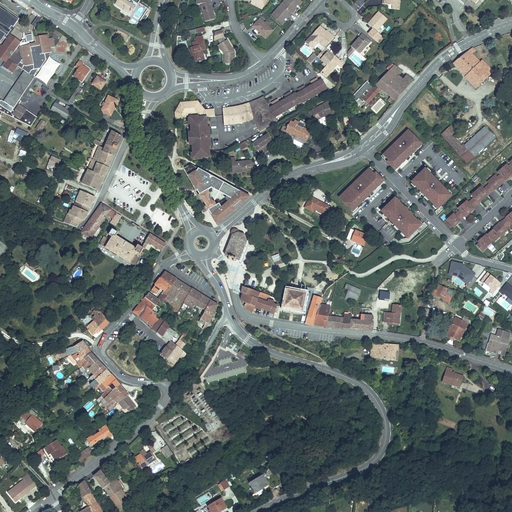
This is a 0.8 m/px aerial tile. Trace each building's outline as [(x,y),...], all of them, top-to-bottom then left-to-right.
[(131,14),(136,7),(125,0),(117,0),(115,4),(131,14)] [(215,19),(210,1),(211,1),(211,0),(196,0),(196,3),(197,5),(200,4),(205,21),(215,19)] [(284,0),(281,4),(292,13),(297,8),(296,6),(297,5),(299,6),(302,2),(299,0),(284,0)] [(399,10),(400,1),(397,0),(396,5),(393,5),(392,9),(399,10)] [(148,9),(149,7),(140,1),(138,3),(148,9)] [(262,9),(263,7),(252,1),(251,3),(262,9)] [(19,19),(0,4),(0,42),(6,34),(7,35),(11,30),(10,28),(12,26),(13,27),(19,19)] [(282,25),(285,21),(284,20),(285,18),(287,20),(292,13),(281,4),(276,10),(278,11),(273,17),(282,25)] [(358,12),(363,15),(367,9),(363,6),(358,12)] [(379,12),(368,24),(373,29),(368,34),(379,43),(384,38),(380,34),(383,31),(379,28),(387,19),(379,12)] [(31,25),(35,28),(41,19),(37,16),(31,25)] [(261,34),(265,39),(273,31),(268,26),(264,23),(260,18),(252,26),(259,32),(261,34)] [(325,48),(334,37),(330,34),(329,35),(326,31),(320,26),(306,42),(313,49),(314,48),(319,42),(325,48)] [(222,30),(215,32),(214,41),(224,37),(222,30)] [(0,44),(0,58),(6,63),(21,42),(10,34),(2,46),(0,44)] [(21,42),(6,63),(3,67),(13,74),(18,66),(25,71),(4,102),(1,100),(0,101),(0,110),(31,127),(37,117),(19,105),(21,101),(19,100),(34,77),(33,76),(38,69),(41,68),(46,60),(45,53),(51,52),(51,48),(55,47),(53,38),(49,39),(48,34),(34,37),(35,41),(36,43),(29,45),(29,42),(28,40),(22,41),(21,42)] [(371,41),(362,34),(351,47),(352,48),(348,53),(348,58),(355,50),(359,54),(371,41)] [(202,36),(196,38),(197,41),(192,43),(193,47),(195,53),(192,53),(194,62),(203,60),(200,51),(202,50),(206,49),(202,36)] [(227,40),(220,44),(223,49),(221,49),(224,54),(224,63),(234,63),(234,52),(233,50),(232,50),(231,49),(232,47),(227,40)] [(319,42),(314,48),(315,49),(317,47),(322,51),(325,48),(319,42)] [(168,47),(170,58),(177,57),(175,46),(168,47)] [(321,60),(327,65),(335,56),(332,54),(330,55),(327,53),(329,51),(325,48),(322,51),(317,56),(321,60)] [(454,64),(456,67),(460,63),(469,73),(466,76),(477,88),(494,71),(482,59),(480,61),(472,53),(474,51),(471,48),(454,64)] [(307,60),(311,64),(317,56),(313,53),(307,60)] [(49,56),(36,77),(47,84),(60,64),(49,56)] [(338,59),(335,56),(327,65),(325,67),(320,73),(326,78),(337,65),(340,68),(341,68),(342,68),(343,65),(345,63),(342,60),(340,61),(339,63),(336,61),(338,59)] [(83,63),(79,61),(76,67),(79,69),(74,76),(82,81),(89,71),(81,65),(83,63)] [(460,63),(456,67),(466,76),(469,73),(460,63)] [(401,82),(407,88),(413,81),(406,75),(403,79),(398,75),(401,71),(394,65),(386,74),(399,84),(401,82)] [(381,89),(391,97),(396,101),(407,88),(401,82),(399,84),(386,74),(373,87),(379,91),(381,89)] [(97,76),(92,84),(101,90),(106,82),(97,76)] [(317,78),(314,80),(321,92),(328,88),(322,79),(319,81),(317,78)] [(312,85),(309,87),(315,96),(321,92),(314,80),(310,82),(312,85)] [(367,104),(379,91),(373,87),(367,81),(352,97),(356,101),(359,99),(362,103),(364,101),(367,104)] [(304,85),(301,87),(308,100),(315,96),(309,87),(306,89),(304,85)] [(78,87),(69,102),(73,104),(82,90),(78,87)] [(300,92),(296,94),(301,102),(302,103),(308,100),(301,87),(298,89),(300,92)] [(290,92),(287,93),(295,106),(301,102),(296,94),(296,93),(292,95),(290,92)] [(286,99),(283,101),(288,110),(295,106),(287,93),(284,95),(286,99)] [(101,111),(109,115),(113,107),(115,108),(118,101),(108,96),(101,111)] [(223,108),(223,115),(228,111),(230,111),(247,108),(263,101),(265,100),(263,97),(261,98),(246,104),(229,108),(223,108)] [(278,99),(275,101),(282,113),(288,110),(283,101),(280,102),(278,99)] [(253,120),(260,132),(278,122),(265,100),(263,101),(247,108),(230,111),(228,111),(223,115),(224,125),(233,124),(239,123),(243,122),(253,120)] [(176,119),(178,119),(177,113),(182,104),(197,103),(204,112),(214,111),(214,109),(205,110),(198,101),(180,103),(175,113),(176,119)] [(67,118),(71,112),(55,103),(51,110),(67,118)] [(215,116),(214,111),(204,112),(197,103),(182,104),(177,113),(178,119),(182,119),(182,117),(190,117),(190,118),(191,124),(191,132),(191,134),(190,134),(191,136),(189,136),(189,141),(191,140),(191,143),(192,143),(192,144),(193,153),(193,158),(194,160),(202,159),(202,158),(210,157),(209,147),(211,147),(210,141),(209,141),(208,139),(210,139),(209,135),(208,135),(208,133),(210,133),(209,127),(207,127),(207,117),(215,116)] [(311,111),(316,121),(324,117),(328,114),(329,115),(333,113),(329,106),(326,108),(323,104),(311,111)] [(40,132),(44,126),(42,125),(44,122),(42,120),(36,129),(40,132)] [(292,134),(295,135),(298,137),(306,141),(311,131),(303,128),(305,123),(300,120),(299,123),(295,121),(294,123),(291,122),(289,126),(288,125),(287,128),(284,126),(281,133),(290,137),(292,134)] [(469,145),(467,143),(461,149),(450,136),(451,135),(452,135),(456,131),(452,127),(442,136),(462,157),(468,151),(474,157),(495,138),(486,129),(469,145)] [(484,127),(467,143),(469,145),(486,129),(484,127)] [(27,135),(17,130),(15,134),(25,138),(27,135)] [(411,152),(421,143),(408,130),(405,133),(407,135),(402,140),(400,138),(395,144),(397,146),(385,157),(389,161),(388,163),(394,169),(406,158),(407,159),(412,153),(411,152)] [(122,136),(112,131),(104,149),(103,152),(113,156),(122,136)] [(268,151),(272,148),(271,147),(270,146),(274,143),(267,134),(260,139),(268,151)] [(264,153),(268,151),(260,139),(253,144),(259,153),(263,151),(264,153)] [(320,145),(323,152),(329,149),(326,143),(320,145)] [(422,144),(421,143),(411,152),(412,153),(413,154),(417,150),(416,150),(417,149),(418,149),(421,146),(421,145),(422,144)] [(397,146),(395,144),(382,156),(388,163),(389,161),(385,157),(397,146)] [(99,146),(94,158),(97,159),(96,161),(94,159),(93,159),(88,169),(104,177),(113,156),(103,152),(104,149),(99,146)] [(49,163),(58,167),(60,161),(51,157),(49,163)] [(231,159),(233,173),(248,171),(247,167),(253,166),(252,160),(236,162),(235,158),(231,159)] [(407,159),(406,158),(394,169),(395,170),(397,169),(397,170),(402,165),(401,164),(402,163),(403,164),(406,161),(405,160),(407,159)] [(200,194),(208,190),(211,188),(229,198),(216,205),(208,210),(217,225),(250,197),(191,164),(185,168),(200,194)] [(506,165),(502,168),(510,177),(511,174),(511,170),(507,165),(506,165)] [(375,175),(377,173),(371,167),(358,180),(360,182),(371,170),(375,175)] [(502,168),(498,172),(498,173),(505,180),(505,181),(506,180),(510,177),(502,168)] [(98,191),(104,177),(88,169),(82,183),(98,191)] [(435,203),(439,208),(451,196),(447,192),(448,191),(440,183),(439,184),(436,180),(437,180),(430,173),(429,172),(428,173),(425,169),(413,181),(417,185),(416,186),(421,191),(422,190),(430,198),(429,199),(434,205),(435,203)] [(372,191),(383,180),(377,173),(375,175),(371,170),(360,182),(358,180),(353,185),(355,187),(352,190),(350,188),(344,193),(346,195),(342,200),(352,210),(357,206),(358,207),(363,202),(362,200),(367,196),(368,197),(373,192),(372,191)] [(498,173),(496,175),(502,183),(505,180),(498,173)] [(496,175),(487,182),(489,184),(494,190),(495,190),(503,183),(502,183),(496,175)] [(385,181),(383,180),(372,191),(373,192),(375,190),(375,191),(378,189),(377,188),(379,186),(380,187),(384,183),(383,182),(385,181)] [(482,186),(477,191),(483,198),(486,196),(489,194),(484,188),(482,186)] [(24,200),(29,189),(25,187),(20,198),(24,200)] [(200,194),(198,195),(201,199),(202,198),(206,206),(205,206),(207,210),(208,210),(216,205),(214,201),(213,202),(209,194),(210,194),(208,190),(200,194)] [(425,197),(428,200),(429,199),(430,198),(422,190),(421,191),(420,192),(424,196),(425,195),(426,196),(425,197)] [(81,191),(76,202),(90,208),(95,197),(81,191)] [(477,191),(472,195),(474,198),(479,203),(481,201),(483,198),(477,191)] [(313,212),(314,209),(315,208),(316,209),(316,210),(326,215),(330,207),(310,197),(305,208),(313,212)] [(471,200),(477,206),(481,201),(479,203),(474,198),(471,200)] [(394,199),(382,211),(385,214),(385,213),(388,217),(391,221),(392,220),(400,228),(399,229),(403,233),(403,232),(406,235),(406,236),(409,238),(421,226),(417,222),(418,221),(413,215),(412,216),(404,209),(405,207),(399,202),(398,203),(394,199)] [(71,210),(73,211),(85,216),(86,217),(90,208),(75,201),(71,210)] [(467,201),(463,204),(471,213),(475,209),(474,208),(469,203),(467,201)] [(103,219),(110,209),(101,203),(81,231),(97,241),(98,239),(92,235),(103,219)] [(465,216),(466,217),(471,213),(463,204),(459,208),(460,210),(465,216)] [(404,209),(412,216),(413,215),(413,214),(410,211),(410,212),(408,211),(409,210),(406,207),(405,207),(404,209)] [(113,225),(120,215),(110,209),(103,219),(107,221),(113,225)] [(73,211),(70,210),(66,218),(65,218),(63,222),(75,227),(79,224),(69,219),(73,211)] [(85,216),(73,211),(69,219),(79,224),(82,221),(82,220),(83,220),(85,216)] [(448,220),(454,227),(461,221),(460,220),(455,215),(454,214),(448,220)] [(400,228),(392,220),(391,221),(390,222),(393,225),(394,224),(396,226),(395,227),(398,230),(399,229),(400,228)] [(502,222),(509,230),(511,228),(505,220),(502,222)] [(495,229),(501,237),(509,230),(502,222),(494,229),(494,230),(495,229)] [(136,249),(115,235),(118,232),(112,228),(106,237),(110,240),(109,242),(107,240),(104,244),(102,242),(101,244),(136,268),(140,261),(135,257),(137,254),(142,257),(145,252),(143,251),(145,249),(139,245),(136,249)] [(232,237),(224,255),(228,257),(227,258),(234,262),(235,260),(238,261),(239,261),(242,253),(246,245),(248,241),(249,241),(249,239),(248,239),(247,238),(247,237),(246,236),(245,235),(244,235),(245,233),(243,232),(242,233),(241,233),(240,233),(239,233),(239,232),(238,231),(237,230),(236,230),(235,229),(234,229),(232,230),(231,231),(231,232),(230,233),(230,234),(230,235),(231,235),(231,236),(232,237)] [(351,229),(347,239),(351,241),(356,231),(351,229)] [(489,234),(496,242),(501,237),(495,229),(494,230),(492,232),(489,234)] [(356,231),(351,241),(363,246),(367,236),(356,231)] [(486,236),(491,242),(494,239),(489,234),(492,232),(491,231),(486,236)] [(151,234),(144,244),(148,247),(149,244),(162,252),(167,244),(151,234)] [(478,246),(483,251),(493,243),(491,242),(486,236),(480,242),(481,243),(478,246)] [(465,286),(469,289),(477,280),(473,276),(475,274),(466,267),(464,268),(463,267),(463,265),(452,262),(449,274),(457,276),(460,273),(465,277),(463,280),(467,284),(465,286)] [(179,290),(184,283),(167,271),(162,277),(169,284),(166,289),(170,292),(163,301),(160,300),(156,305),(159,307),(162,309),(169,300),(172,303),(174,301),(181,291),(179,290)] [(485,283),(491,289),(489,291),(493,293),(501,284),(488,273),(480,282),(484,284),(485,283)] [(153,297),(149,293),(146,296),(151,301),(155,306),(156,305),(160,300),(163,301),(170,292),(166,289),(169,284),(162,277),(152,289),(157,293),(153,297)] [(186,302),(194,289),(184,283),(179,290),(181,291),(174,301),(176,302),(179,298),(186,302)] [(435,296),(440,285),(437,283),(431,294),(435,296)] [(511,288),(511,289),(510,287),(510,286),(506,283),(499,292),(503,295),(504,294),(511,300),(511,288)] [(345,299),(355,303),(361,290),(347,284),(345,288),(349,290),(345,299)] [(455,292),(440,285),(435,296),(449,303),(455,292)] [(266,310),(268,303),(259,299),(260,298),(266,301),(268,295),(244,286),(243,293),(245,294),(255,298),(252,305),(263,309),(266,310)] [(197,305),(203,295),(194,289),(186,302),(195,308),(193,313),(196,315),(200,307),(197,305)] [(307,293),(287,289),(283,308),(303,312),(307,293)] [(380,292),(379,300),(384,301),(385,299),(389,300),(390,293),(380,292)] [(252,305),(255,298),(245,294),(243,299),(244,302),(252,305)] [(207,297),(203,295),(197,305),(200,307),(207,297)] [(320,304),(322,298),(313,295),(305,324),(314,325),(320,304)] [(143,299),(142,301),(146,305),(147,306),(151,301),(146,296),(143,299)] [(195,318),(201,322),(213,301),(207,297),(200,307),(196,315),(197,316),(195,318)] [(269,300),(268,303),(266,310),(273,312),(274,304),(275,302),(269,300)] [(146,305),(142,301),(132,311),(138,315),(146,305)] [(155,306),(151,301),(147,306),(153,310),(155,312),(159,307),(156,305),(155,306)] [(205,331),(209,327),(219,305),(213,301),(201,322),(198,326),(205,331)] [(263,309),(252,305),(244,302),(246,303),(245,306),(249,312),(252,313),(253,310),(254,308),(263,311),(263,309)] [(320,304),(314,325),(326,327),(328,317),(331,306),(320,304)] [(146,305),(138,315),(139,316),(144,318),(145,320),(153,310),(147,306),(146,305)] [(384,323),(388,323),(388,321),(393,322),(393,323),(399,324),(401,306),(395,305),(395,308),(393,307),(392,313),(385,312),(384,323)] [(153,310),(145,320),(146,322),(149,321),(150,324),(155,325),(160,317),(157,315),(156,316),(154,313),(155,312),(153,310)] [(90,315),(89,316),(92,319),(94,321),(102,329),(102,330),(110,322),(100,311),(96,315),(93,318),(90,315)] [(344,318),(342,328),(350,328),(350,319),(352,319),(352,316),(344,315),(344,318)] [(364,321),(350,319),(350,328),(364,330),(372,330),(373,322),(373,316),(364,315),(364,321)] [(160,317),(155,325),(153,327),(157,331),(164,321),(165,320),(160,317)] [(328,317),(326,327),(342,328),(344,318),(328,317)] [(456,317),(446,336),(451,339),(452,337),(459,341),(468,324),(456,317)] [(102,330),(102,329),(94,321),(87,327),(89,329),(88,329),(93,335),(97,332),(98,334),(102,330)] [(170,326),(164,321),(157,331),(163,336),(170,326)] [(181,335),(170,326),(163,336),(171,342),(172,341),(177,335),(179,337),(181,335)] [(498,329),(497,336),(492,335),(491,339),(489,339),(489,340),(491,341),(487,351),(491,352),(490,357),(495,357),(496,354),(497,352),(501,353),(500,354),(505,355),(509,340),(508,339),(510,333),(498,329)] [(179,339),(176,343),(183,349),(186,344),(179,339)] [(175,345),(172,341),(171,342),(161,355),(167,360),(179,348),(175,345)] [(65,349),(68,356),(74,354),(74,355),(87,348),(83,342),(75,346),(65,349)] [(397,360),(398,345),(372,342),(370,357),(397,360)] [(77,364),(80,368),(82,366),(89,361),(86,357),(91,353),(87,348),(74,355),(72,356),(75,360),(79,357),(81,360),(77,364)] [(187,357),(179,348),(167,360),(173,366),(181,359),(182,361),(187,357)] [(82,366),(86,371),(98,360),(91,353),(86,357),(89,361),(82,366)] [(91,371),(94,374),(103,366),(98,360),(86,371),(85,372),(87,374),(91,371)] [(90,378),(84,383),(85,385),(92,379),(94,381),(107,370),(103,366),(94,374),(90,378)] [(447,368),(442,382),(454,386),(455,384),(460,385),(463,376),(451,372),(452,369),(447,368)] [(90,385),(94,389),(99,385),(111,375),(107,370),(94,381),(90,385)] [(102,395),(104,398),(120,384),(111,375),(99,385),(100,386),(105,392),(102,395)] [(100,402),(105,407),(106,406),(124,390),(120,384),(104,398),(100,402)] [(106,406),(110,411),(116,406),(117,405),(116,404),(127,396),(128,395),(124,390),(106,406)] [(136,406),(127,396),(116,404),(117,405),(116,406),(119,410),(122,407),(124,409),(126,409),(127,408),(130,411),(136,406)] [(35,431),(42,423),(36,417),(38,415),(29,407),(20,416),(27,422),(26,423),(35,431)] [(113,440),(117,437),(108,423),(103,426),(104,427),(99,430),(100,432),(96,435),(93,437),(92,435),(87,439),(92,445),(108,434),(113,440)] [(61,447),(57,440),(42,449),(52,464),(68,454),(62,446),(61,447)] [(172,454),(167,446),(161,449),(167,458),(172,454)] [(88,448),(75,456),(80,463),(93,454),(88,448)] [(42,449),(35,453),(39,458),(45,454),(42,449)] [(145,450),(140,454),(141,454),(136,458),(138,461),(142,467),(147,464),(148,465),(156,459),(152,453),(151,452),(147,454),(145,450)] [(267,457),(271,463),(275,460),(271,454),(267,457)] [(131,465),(124,468),(127,474),(134,471),(131,465)] [(109,481),(101,470),(94,476),(110,497),(121,488),(122,487),(121,485),(122,484),(119,480),(118,481),(115,477),(109,481)] [(15,502),(36,485),(27,474),(22,478),(23,480),(8,492),(15,502)] [(254,494),(263,489),(262,487),(263,486),(264,487),(269,484),(263,475),(250,483),(252,487),(250,488),(254,494)] [(230,486),(226,480),(218,485),(220,488),(222,487),(224,490),(230,486)] [(78,486),(81,491),(84,496),(90,506),(85,509),(86,511),(102,511),(84,481),(78,486)] [(121,488),(110,497),(120,510),(130,502),(121,488)] [(209,511),(219,511),(221,511),(220,510),(221,509),(222,510),(227,507),(221,498),(208,506),(210,509),(208,510),(209,511)]
